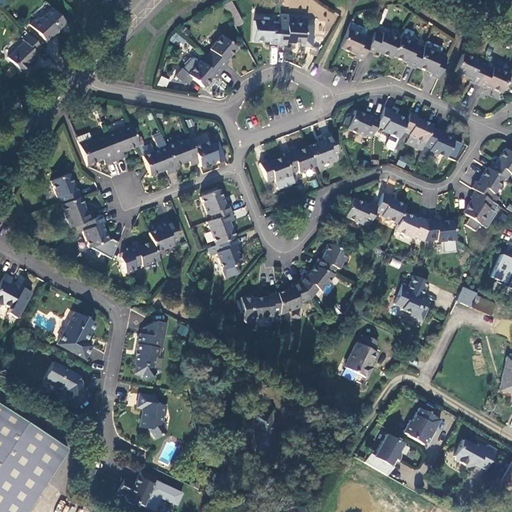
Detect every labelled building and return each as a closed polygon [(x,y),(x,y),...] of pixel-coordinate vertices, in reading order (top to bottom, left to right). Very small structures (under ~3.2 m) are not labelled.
[(233,0),(226,3),(236,27),(243,24),(233,0)] [(29,25),(46,43),(53,37),(52,36),(65,23),(51,8),(41,17),(35,17),(29,25)] [(288,14),(279,14),(279,24),(278,44),(286,44),(286,42),(302,43),(302,45),(312,46),(313,23),(311,20),(303,20),(303,23),(287,22),(288,14)] [(269,43),(278,44),(279,24),(271,24),(271,21),(254,20),(252,39),(269,41),(269,43)] [(366,30),(350,22),(347,29),(364,36),(366,30)] [(347,29),(339,47),(355,54),(355,56),(362,59),(367,49),(370,41),(363,39),(364,36),(347,29)] [(375,50),(391,57),(392,55),(395,47),(399,40),(382,32),(381,35),(374,31),(370,41),(367,49),(374,52),(375,50)] [(175,45),(181,38),(175,33),(169,40),(175,45)] [(23,42),(7,59),(21,72),(38,56),(36,54),(42,48),(29,34),(21,40),(23,42)] [(206,56),(221,69),(226,62),(224,61),(236,48),(221,35),(209,48),(211,50),(206,56)] [(406,64),(414,68),(415,65),(422,50),(415,47),(416,45),(399,37),(399,40),(395,47),(392,55),(407,62),(406,64)] [(441,48),(426,41),(423,48),(438,54),(441,48)] [(430,75),(438,78),(446,58),(438,54),(423,48),(422,50),(415,65),(431,72),(430,75)] [(477,84),(479,79),(485,66),(478,63),(478,61),(462,53),(455,71),(470,78),(469,81),(477,84)] [(216,75),(221,69),(206,56),(201,61),(199,60),(198,61),(188,74),(182,69),(180,68),(174,75),(181,82),(187,82),(191,77),(202,87),(213,74),(216,75)] [(193,57),(182,69),(188,74),(198,61),(193,57)] [(485,66),(479,79),(477,84),(483,87),(485,84),(501,92),(506,81),(509,75),(492,67),(491,69),(485,66)] [(167,87),(169,79),(159,77),(158,85),(167,87)] [(401,130),(406,119),(390,112),(391,110),(384,106),(378,119),(376,124),(382,128),(382,130),(398,137),(401,130)] [(376,124),(378,119),(370,116),(370,117),(354,109),(352,115),(348,124),(346,128),(362,135),(363,133),(370,136),(376,124)] [(424,142),(431,127),(432,125),(415,117),(417,115),(409,112),(406,119),(401,130),(408,133),(407,135),(424,142)] [(342,121),(348,124),(352,115),(351,114),(345,116),(342,121)] [(105,134),(114,160),(124,156),(122,151),(138,145),(130,124),(105,134)] [(424,142),(423,144),(429,147),(429,149),(445,157),(453,139),(437,133),(438,129),(431,127),(424,142)] [(105,134),(78,144),(86,164),(103,159),(105,164),(114,160),(105,134)] [(142,156),(144,164),(148,171),(149,175),(164,169),(166,174),(174,170),(172,165),(165,146),(161,135),(153,137),(158,149),(142,156)] [(325,140),(308,147),(314,164),(332,158),(330,154),(337,152),(331,135),(324,137),(325,140)] [(165,146),(172,165),(187,160),(189,165),(198,161),(192,147),(189,138),(165,146)] [(198,161),(200,166),(216,160),(217,162),(225,159),(218,141),(211,144),(209,140),(192,147),(198,161)] [(314,164),(308,147),(291,153),(290,151),(282,153),(283,156),(290,172),(296,169),(297,171),(314,164)] [(511,173),(511,152),(504,148),(495,163),(492,162),(488,168),(503,178),(505,179),(509,173),(511,175),(511,173)] [(290,172),(283,156),(267,163),(267,160),(259,163),(265,181),(272,178),(273,181),(291,174),(290,172)] [(487,198),(491,191),(493,193),(503,178),(488,168),(486,167),(477,181),(475,180),(470,187),(474,190),(487,198)] [(61,204),(79,197),(76,189),(74,190),(68,174),(50,180),(56,197),(58,196),(61,204)] [(212,219),(229,212),(226,205),(224,206),(218,189),(200,196),(206,213),(209,212),(212,219)] [(497,204),(487,198),(474,190),(469,196),(471,198),(462,213),(469,217),(464,224),(475,231),(479,223),(486,227),(495,212),(493,210),(497,204)] [(397,224),(402,211),(405,205),(389,198),(390,195),(383,192),(377,205),(374,210),(381,213),(380,216),(397,224)] [(82,222),(93,218),(90,209),(85,211),(79,197),(61,204),(60,204),(69,227),(82,222)] [(374,210),(377,205),(370,202),(368,205),(352,198),(345,215),(367,226),(374,210)] [(424,239),(427,220),(426,220),(419,217),(418,219),(402,211),(397,224),(395,230),(411,236),(411,234),(423,239),(424,239)] [(216,245),(235,237),(229,221),(232,219),(229,212),(212,219),(206,221),(216,245)] [(103,222),(100,215),(93,218),(82,222),(84,229),(81,230),(88,247),(107,240),(101,223),(103,222)] [(434,219),(427,220),(424,239),(436,238),(437,241),(455,239),(453,219),(434,221),(434,219)] [(165,226),(148,233),(151,241),(155,251),(172,244),(172,242),(178,239),(171,220),(164,223),(165,226)] [(237,244),(235,237),(216,245),(208,248),(210,254),(216,252),(222,269),(225,277),(238,272),(235,264),(240,262),(234,245),(237,244)] [(155,251),(151,241),(134,247),(134,245),(126,248),(127,250),(120,252),(118,257),(124,272),(134,269),(133,266),(140,264),(140,266),(158,259),(155,251)] [(317,259),(314,265),(332,274),(335,267),(338,269),(345,252),(327,244),(319,260),(317,259)] [(506,287),(511,273),(511,259),(499,254),(489,276),(495,279),(494,281),(506,287)] [(399,268),(401,262),(392,259),(390,265),(399,268)] [(332,274),(314,265),(305,277),(302,276),(297,281),(309,298),(317,288),(320,291),(332,274)] [(31,290),(21,285),(19,288),(8,282),(10,279),(11,276),(3,272),(0,277),(0,302),(0,303),(9,307),(6,312),(16,317),(31,290)] [(334,279),(350,287),(353,281),(337,273),(334,279)] [(424,308),(422,307),(419,305),(422,298),(418,296),(425,281),(412,275),(407,286),(399,283),(391,303),(399,306),(398,308),(409,313),(408,315),(419,320),(424,308)] [(19,288),(21,285),(10,279),(8,282),(19,288)] [(309,298),(297,281),(290,284),(291,286),(277,292),(279,313),(299,305),(298,302),(309,298)] [(464,288),(457,302),(469,307),(475,293),(464,288)] [(280,320),(277,292),(269,293),(269,295),(252,297),(252,295),(240,296),(243,319),(247,322),(255,321),(254,317),(271,315),(272,321),(280,320)] [(487,315),(493,303),(474,295),(469,307),(487,315)] [(73,311),(56,343),(82,358),(89,345),(84,341),(94,322),(73,311)] [(140,335),(134,365),(135,365),(134,374),(142,376),(145,380),(156,373),(154,369),(156,358),(158,356),(158,355),(159,349),(157,348),(158,341),(163,342),(167,324),(154,321),(144,328),(142,335),(140,335)] [(186,336),(188,327),(179,325),(177,334),(186,336)] [(31,330),(24,326),(21,331),(28,335),(31,330)] [(375,341),(361,334),(357,343),(354,341),(342,366),(365,378),(370,366),(368,365),(375,351),(371,350),(375,341)] [(499,389),(511,392),(511,350),(510,350),(508,357),(507,357),(499,389)] [(158,355),(158,356),(156,358),(154,369),(156,373),(159,373),(161,372),(164,358),(162,356),(158,355)] [(51,361),(42,378),(63,390),(65,403),(81,400),(79,378),(75,373),(51,361)] [(153,396),(136,393),(134,407),(142,408),(141,414),(139,415),(137,427),(147,429),(155,440),(166,433),(160,423),(161,415),(163,415),(164,405),(153,403),(153,396)] [(0,511),(27,511),(67,452),(0,407),(0,511)] [(434,426),(438,418),(417,407),(409,420),(407,419),(401,431),(405,434),(422,444),(425,436),(428,438),(431,432),(429,431),(432,425),(434,426)] [(257,468),(275,466),(270,411),(252,413),(257,468)] [(367,453),(362,462),(386,475),(392,463),(390,462),(391,460),(396,462),(396,461),(397,458),(398,455),(397,452),(397,450),(401,442),(384,433),(371,455),(367,453)] [(474,464),(484,469),(494,450),(485,445),(483,448),(476,443),(474,447),(460,440),(451,456),(452,460),(466,467),(469,466),(472,461),(475,462),(474,464)] [(511,459),(499,484),(511,490),(511,459)] [(154,475),(139,468),(133,481),(129,482),(129,479),(123,477),(117,490),(125,494),(124,496),(126,501),(133,504),(138,503),(143,505),(147,496),(151,499),(159,482),(153,479),(154,475)]
